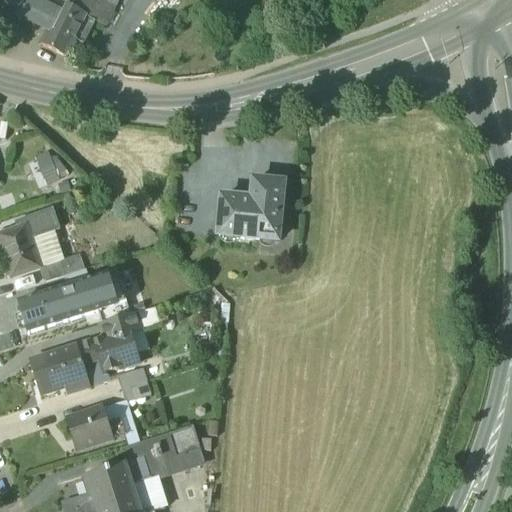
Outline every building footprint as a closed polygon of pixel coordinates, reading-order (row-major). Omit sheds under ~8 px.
[(0,0),(0,16),(15,22),(17,18),(25,2),(21,0),(0,0)] [(25,0),(25,2),(17,18),(47,33),(48,31),(54,34),(62,17),(43,7),(46,0),(25,0)] [(94,0),(70,0),(67,8),(86,17),(94,0)] [(94,0),(86,17),(86,19),(95,23),(104,27),(117,0),(94,0)] [(62,17),(54,34),(48,31),(47,33),(41,47),(66,59),(67,58),(66,58),(80,29),(86,19),(86,17),(67,8),(62,17)] [(95,23),(86,19),(80,29),(89,34),(95,23)] [(55,151),(36,161),(49,186),(68,176),(55,151)] [(254,183),(252,202),(222,199),(218,237),(278,243),(283,186),(254,183)] [(27,228),(0,237),(0,246),(12,281),(42,271),(27,228)] [(73,275),(46,283),(50,296),(70,290),(70,292),(77,290),(73,275)] [(110,280),(70,292),(79,321),(98,315),(119,309),(110,280)] [(50,296),(19,305),(29,336),(79,321),(70,292),(70,290),(50,296)] [(98,315),(101,326),(131,317),(127,306),(119,309),(98,315)] [(131,317),(101,326),(105,340),(125,334),(125,335),(140,330),(135,315),(131,317)] [(105,340),(77,349),(83,367),(99,362),(104,375),(134,366),(136,357),(134,348),(128,343),(126,336),(140,332),(140,330),(125,335),(125,334),(105,340)] [(77,349),(43,359),(54,393),(70,388),(73,395),(90,390),(83,367),(77,349)] [(54,393),(43,359),(31,364),(42,398),(54,393)] [(142,371),(117,379),(121,392),(146,384),(142,371)] [(146,384),(121,392),(126,405),(150,397),(146,384)] [(115,407),(103,411),(108,426),(120,422),(115,407)] [(103,410),(66,422),(76,453),(112,441),(108,426),(103,411),(103,410)] [(120,422),(108,426),(112,441),(125,437),(120,422)] [(193,429),(128,449),(132,464),(144,461),(150,481),(155,480),(204,465),(193,429)] [(132,464),(125,466),(125,467),(132,487),(150,481),(144,461),(132,464)] [(125,467),(87,479),(94,500),(97,511),(139,511),(132,487),(125,467)] [(150,481),(132,487),(139,511),(161,511),(164,511),(155,480),(150,481)] [(97,511),(94,500),(67,508),(68,511),(97,511)]
